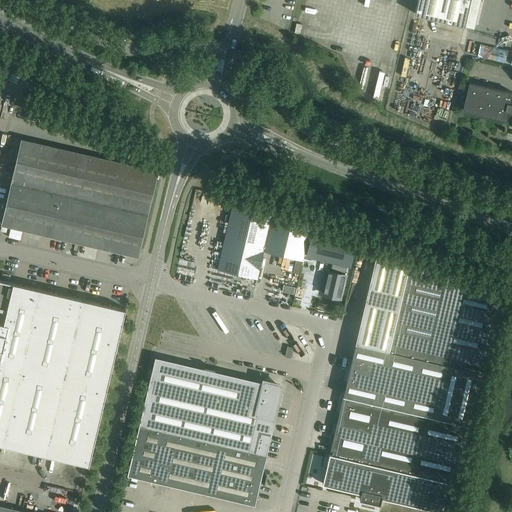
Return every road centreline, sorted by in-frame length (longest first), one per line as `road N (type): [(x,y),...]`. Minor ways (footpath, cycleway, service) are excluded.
road 1 (tertiary): [(98,511),(151,283)]
road 2 (unclassified): [(151,283),(329,325),(318,374)]
road 3 (secondary): [(511,229),(295,152)]
road 4 (unclassified): [(0,247),(151,283)]
road 5 (unclassified): [(318,374),(285,511)]
road 6 (unclassified): [(198,346),(318,374)]
